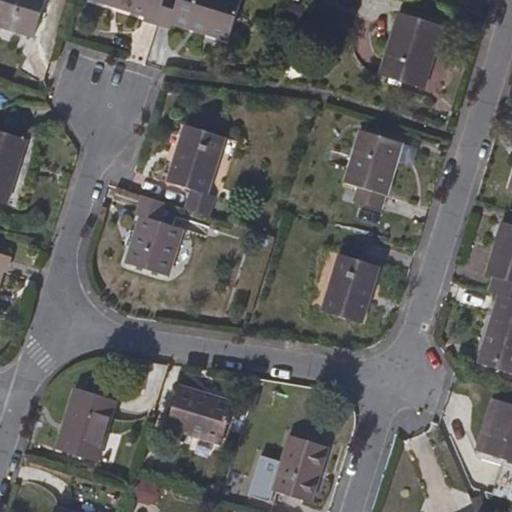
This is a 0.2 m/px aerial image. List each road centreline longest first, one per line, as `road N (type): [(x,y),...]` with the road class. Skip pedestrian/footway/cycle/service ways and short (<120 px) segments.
road 1 (residential): [(511,5),(398,370)]
road 2 (residential): [(398,370),(51,320)]
road 3 (residential): [(51,320),(116,97)]
road 4 (residential): [(353,511),(398,370)]
